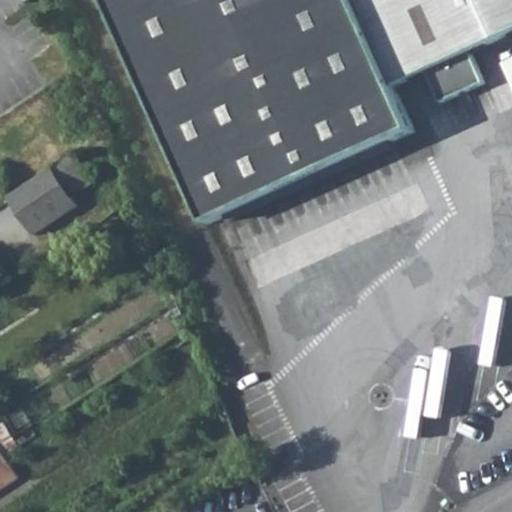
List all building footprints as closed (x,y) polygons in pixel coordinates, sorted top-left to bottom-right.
[(511,0),(113,0),(211,222),(421,130),(401,85),(433,71),(446,102),(488,83),(474,51),(511,34),(511,0)] [(77,152),(57,164),(75,195),(96,182),(77,152)] [(41,232),(82,206),(75,195),(57,164),(15,192),(41,232)] [(0,441),(8,454),(22,444),(6,421),(0,425),(0,441)] [(0,487),(21,473),(8,454),(0,458),(0,487)] [(89,499),(84,491),(75,497),(80,505),(89,499)]
